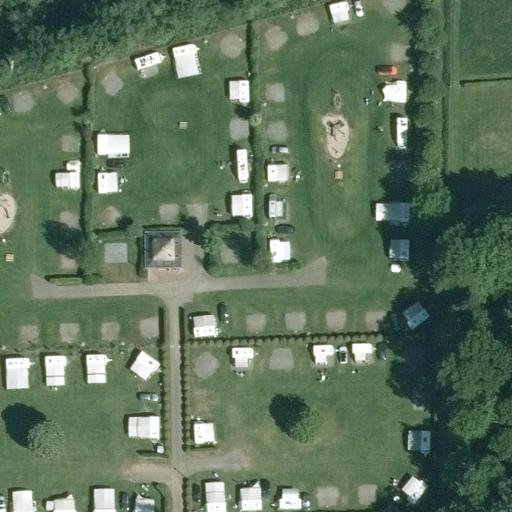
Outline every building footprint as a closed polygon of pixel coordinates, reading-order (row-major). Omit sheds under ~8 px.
[(348,10),(332,11),(333,32),(349,31),(348,10)] [(301,50),(317,46),(310,19),(294,23),(301,50)] [(222,53),(242,51),(240,38),(221,41),(222,53)] [(389,75),(412,74),(410,45),(394,46),(395,55),(387,55),(389,75)] [(95,87),(106,103),(120,93),(108,77),(95,87)] [(410,85),(391,86),(393,110),(412,110),(410,85)] [(250,125),(231,124),(231,149),(250,149),(250,125)] [(413,129),(394,128),(393,152),(412,153),(413,129)] [(266,153),(277,152),(276,129),(265,129),(266,153)] [(251,163),(230,162),(229,189),(250,189),(251,163)] [(79,194),(78,167),(61,167),(63,194),(79,194)] [(391,170),(390,192),(410,193),(411,171),(391,170)] [(268,193),(279,192),(279,171),(267,171),(268,193)] [(236,199),(231,214),(249,220),(254,204),(236,199)] [(268,211),(269,232),(298,231),(297,209),(268,211)] [(98,222),(105,233),(119,225),(112,213),(98,222)] [(400,213),(402,235),(410,234),(408,213),(400,213)] [(179,235),(145,235),(145,270),(180,269),(179,235)] [(123,241),(106,241),(105,266),(123,266),(123,241)] [(180,262),(194,262),(194,241),(180,241),(180,262)] [(389,278),(411,277),(410,248),(387,249),(389,278)] [(295,255),(274,255),(274,267),(294,267),(295,255)] [(116,342),(115,309),(98,309),(99,342),(116,342)] [(347,342),(346,318),(327,319),(328,343),(347,342)] [(190,320),(190,341),(211,342),(211,320),(190,320)] [(77,343),(76,322),(55,323),(56,344),(77,343)] [(286,343),(304,343),(305,323),(288,322),(286,343)] [(34,346),(33,324),(19,325),(20,347),(34,346)] [(157,324),(137,324),(137,342),(157,342),(157,324)] [(266,341),(266,328),(245,328),(245,341),(266,341)] [(188,363),(202,381),(217,370),(203,351),(188,363)] [(82,382),(102,382),(103,352),(83,352),(82,382)] [(423,352),(413,357),(424,381),(435,376),(423,352)] [(270,381),(290,382),(291,353),(271,353),(270,381)] [(352,354),(353,375),(373,374),(372,353),(352,354)] [(41,355),(42,379),(64,378),(63,354),(41,355)] [(128,372),(153,380),(159,363),(134,354),(128,372)] [(314,354),(314,373),(330,374),(331,354),(314,354)] [(4,358),(5,388),(24,387),(23,358),(4,358)] [(404,424),(434,423),(433,400),(403,402),(404,424)] [(192,441),(211,442),(212,428),(192,427),(192,441)] [(403,465),(431,466),(432,443),(404,442),(403,465)] [(70,511),(69,488),(51,489),(51,511),(70,511)] [(318,492),(318,511),(336,511),(336,492),(318,492)] [(360,492),(359,511),(376,511),(377,492),(360,492)] [(200,511),(220,511),(219,493),(200,494),(200,511)] [(258,511),(259,493),(239,493),(239,511),(258,511)] [(110,511),(111,498),(92,497),(91,511),(110,511)] [(150,511),(151,497),(132,497),(131,511),(150,511)] [(276,504),(276,511),(304,511),(304,502),(276,504)]
